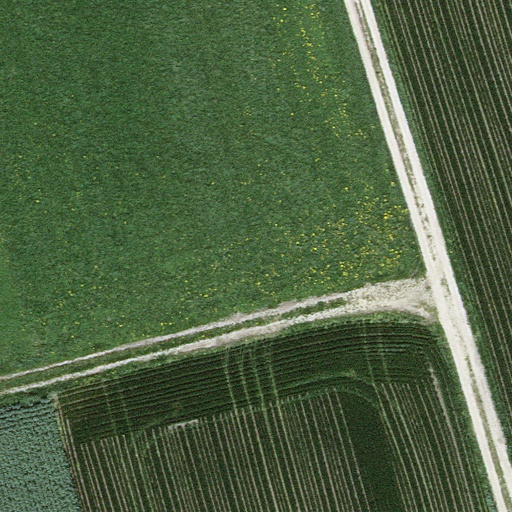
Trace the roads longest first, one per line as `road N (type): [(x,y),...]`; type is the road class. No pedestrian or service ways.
road 1 (track): [(511,511),(357,0)]
road 2 (track): [(440,273),(0,383)]
